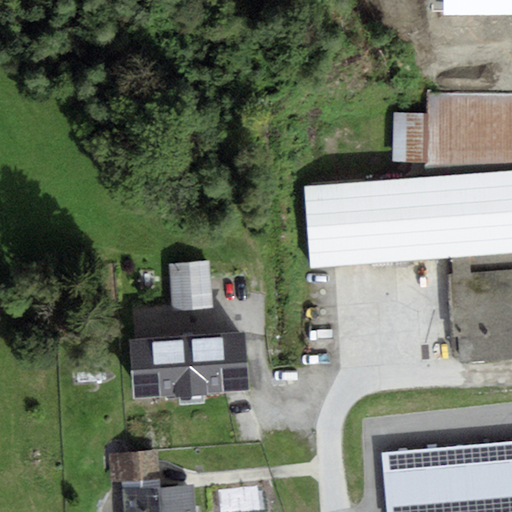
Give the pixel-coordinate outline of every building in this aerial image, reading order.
[(401,166),(432,166),(433,117),(402,116),(401,166)] [(511,176),(306,191),(312,271),(511,256),(511,176)] [(472,266),(453,267),(458,368),(511,365),(511,279),(473,282),(472,266)] [(212,269),(172,270),(174,316),(214,314),(212,269)] [(247,339),(132,345),(135,403),(251,397),(247,339)] [(511,511),(511,445),(383,457),(388,511),(511,511)] [(167,457),(123,458),(124,493),(168,492),(167,457)] [(196,511),(196,492),(127,495),(127,511),(196,511)]
